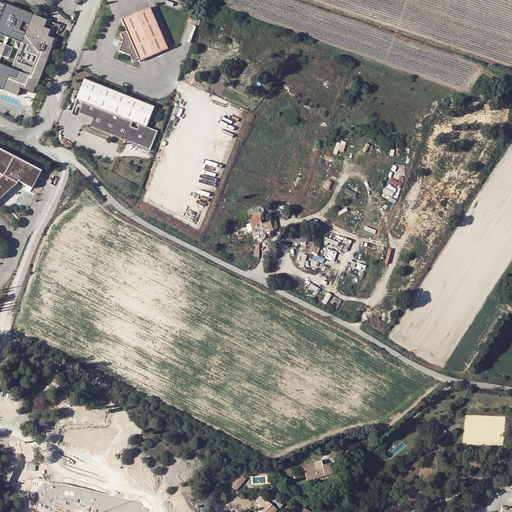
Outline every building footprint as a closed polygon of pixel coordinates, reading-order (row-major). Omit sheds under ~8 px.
[(46,22),(0,3),(0,36),(15,42),(20,44),(18,51),(10,71),(0,66),(0,90),(16,97),(19,90),(32,95),(53,41),(47,38),(49,32),(43,29),(46,22)] [(120,19),(125,31),(119,34),(122,39),(118,50),(128,55),(131,61),(137,58),(138,61),(167,49),(149,7),(120,19)] [(89,126),(150,149),(157,130),(146,126),(154,106),(84,78),(76,99),(83,102),(80,109),(94,115),(89,126)] [(344,152),(346,143),(337,141),(334,154),(338,154),(339,150),(344,152)] [(0,195),(14,182),(22,186),(23,185),(29,187),(38,170),(0,151),(0,195)] [(259,208),(247,211),(252,233),(252,234),(256,233),(256,234),(260,233),(261,237),(262,238),(263,238),(265,237),(265,236),(265,232),(273,231),(273,229),(277,228),(275,217),(261,220),(260,216),(261,215),(262,215),(262,213),(261,212),(260,211),(259,211),(259,208)] [(296,238),(293,237),(292,241),(300,244),(302,238),(298,237),(300,233),(298,232),(296,238)] [(312,243),(310,251),(318,254),(320,245),(312,243)] [(443,429),(434,439),(437,442),(447,433),(443,429)] [(302,466),(307,481),(332,474),(329,464),(322,466),(315,468),(314,463),(302,466)] [(246,480),(239,474),(227,487),(231,490),(233,488),(236,491),(246,480)] [(268,501),(268,502),(274,508),(275,507),(277,509),(278,508),(279,508),(280,507),(280,506),(280,505),(279,504),(280,503),(278,502),(271,497),(268,501)] [(268,502),(266,501),(259,509),(262,511),(261,511),(275,511),(277,510),(274,508),(268,502)]
